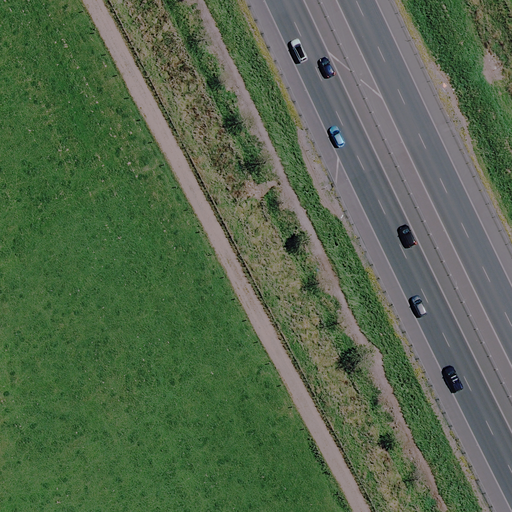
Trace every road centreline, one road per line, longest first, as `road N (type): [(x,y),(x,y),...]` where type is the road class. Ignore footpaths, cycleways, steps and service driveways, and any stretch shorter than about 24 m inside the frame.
road 1 (track): [(98,0),(370,511)]
road 2 (motorway): [(511,445),(293,0)]
road 3 (motorway): [(363,0),(511,314)]
